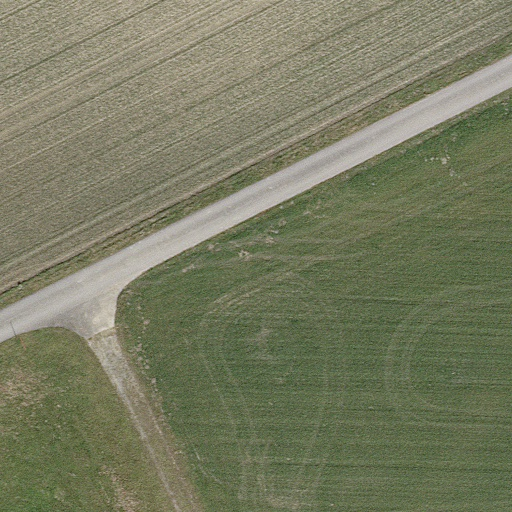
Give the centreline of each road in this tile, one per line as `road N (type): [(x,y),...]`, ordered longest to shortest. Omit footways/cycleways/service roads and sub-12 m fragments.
road 1 (track): [(511,68),(0,329)]
road 2 (track): [(80,289),(189,511)]
